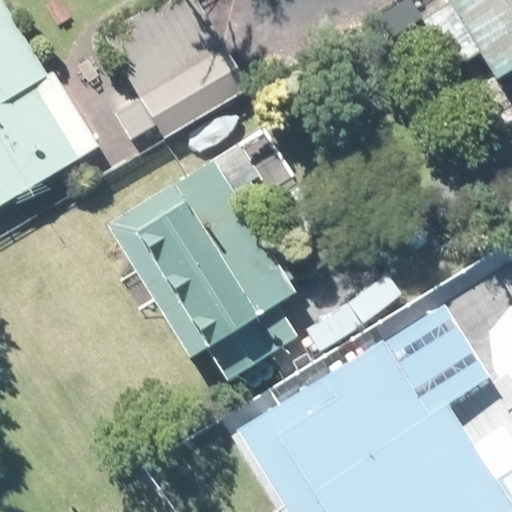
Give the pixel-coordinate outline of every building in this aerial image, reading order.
[(158,139),(242,90),(188,0),(175,0),(99,45),(134,102),(112,115),(126,139),(149,124),(158,139)] [(511,61),(511,0),(445,0),(486,76),(494,72),(511,61)] [(90,147),(44,72),(39,75),(0,12),(0,203),(71,159),(90,147)] [(268,306),(285,296),(232,211),(251,199),(241,181),(248,177),(230,145),(97,229),(180,361),(200,348),(221,381),(276,346),(289,339),(268,306)] [(454,435),(444,419),(436,405),(418,417),(375,346),(234,433),(281,511),(505,511),(511,507),(511,492),(508,486),(492,496),(486,487),(454,435)]
